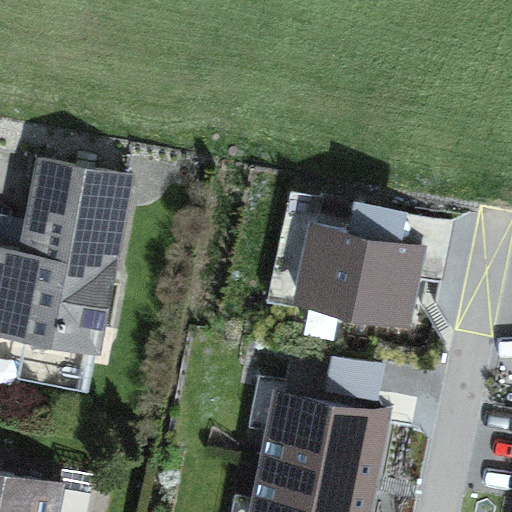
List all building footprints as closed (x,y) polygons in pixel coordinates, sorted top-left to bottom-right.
[(0,245),(0,329),(26,334),(30,313),(57,318),(56,322),(63,323),(63,319),(99,326),(128,174),(40,157),(23,250),(0,245)] [(404,318),(419,244),(314,222),(298,296),(404,318)] [(377,392),(383,362),(334,352),(327,382),(377,392)] [(281,392),(267,461),(367,481),(381,412),(281,392)] [(360,511),(367,481),(267,461),(256,511),(360,511)] [(0,511),(52,511),(58,482),(0,470),(0,511)]
